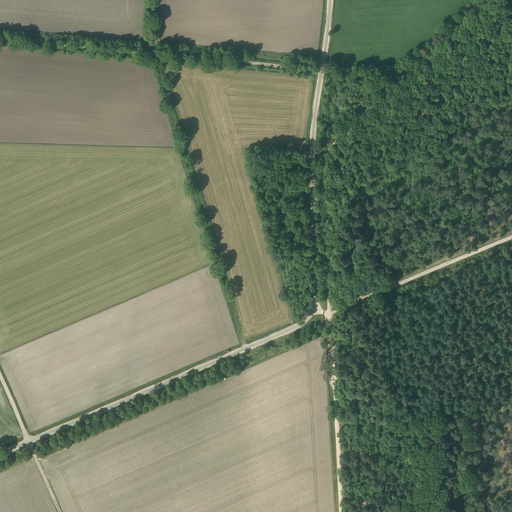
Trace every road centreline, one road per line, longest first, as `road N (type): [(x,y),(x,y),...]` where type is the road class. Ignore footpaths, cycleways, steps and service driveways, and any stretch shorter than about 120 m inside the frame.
road 1 (unclassified): [(0,455),(310,314),(311,140),(329,0)]
road 2 (track): [(488,0),(322,152),(329,313)]
road 3 (track): [(150,53),(394,75),(483,0)]
road 4 (track): [(150,53),(245,348)]
road 5 (track): [(511,233),(329,313)]
road 6 (track): [(0,40),(150,53)]
